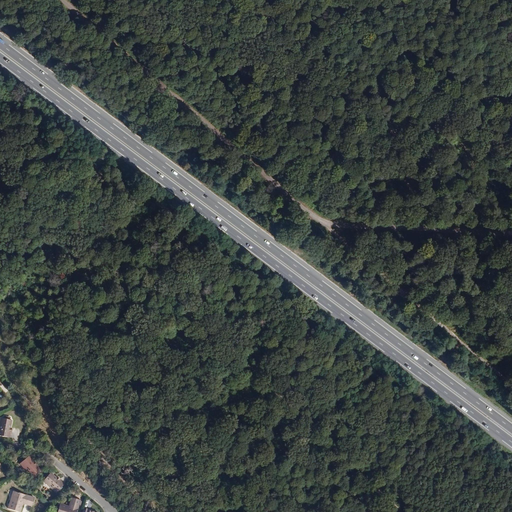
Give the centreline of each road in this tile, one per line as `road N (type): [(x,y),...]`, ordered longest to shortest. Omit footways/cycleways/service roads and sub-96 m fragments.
road 1 (motorway): [(511,427),(0,42)]
road 2 (motorway): [(0,59),(511,444)]
road 3 (unknown): [(0,126),(416,511)]
road 4 (track): [(317,217),(61,0)]
road 5 (track): [(511,384),(317,217)]
road 6 (track): [(349,0),(511,170)]
road 7 (track): [(511,232),(317,217)]
road 8 (unknown): [(511,217),(459,340)]
